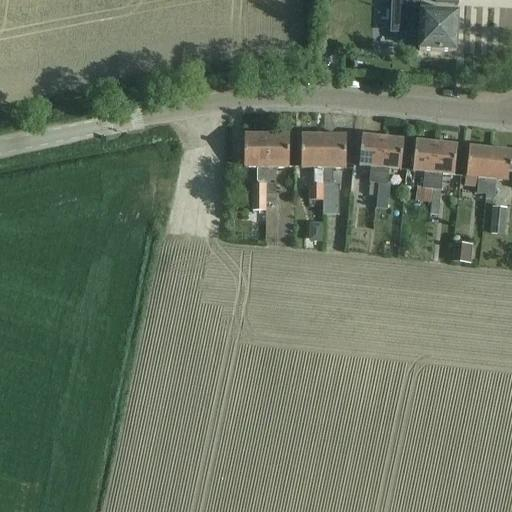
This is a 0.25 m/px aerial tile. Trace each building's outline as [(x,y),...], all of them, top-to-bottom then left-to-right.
[(393,0),(392,26),(410,27),(410,35),(418,35),(417,53),(456,54),(458,15),(420,13),(421,0),(393,0)] [(263,186),(265,137),(243,136),(242,170),(256,170),(255,186),(251,186),(250,212),(263,212),(263,204),(263,186)] [(287,137),(265,137),(263,186),(273,186),(274,170),(286,170),(287,137)] [(320,203),(322,138),(299,137),(299,170),(312,170),(312,186),(308,186),(308,202),(320,203)] [(344,138),(322,138),(320,203),(321,203),(320,216),(337,217),(337,186),(331,186),(331,170),(343,170),(344,138)] [(377,186),(382,140),(361,138),(358,168),(370,169),(368,185),(377,186)] [(403,142),(382,140),(377,186),(386,187),(388,171),(400,172),(403,142)] [(431,192),(436,146),(415,144),(412,174),(424,175),(423,189),(423,191),(426,191),(431,192)] [(457,148),(436,146),(431,192),(440,193),(441,177),(454,179),(457,148)] [(466,180),(465,187),(478,188),(477,197),(485,197),(490,152),(469,150),(466,180)] [(511,160),(511,154),(490,152),(485,197),(486,197),(485,202),(494,203),(495,183),(508,184),(509,171),(511,171),(511,160)] [(263,186),(263,204),(273,205),(273,186),(263,186)] [(430,204),(431,192),(426,191),(423,191),(423,189),(417,189),(415,202),(430,204)] [(431,192),(429,215),(437,216),(440,193),(431,192)] [(492,210),(489,236),(502,237),(505,212),(492,210)] [(320,225),(310,225),(310,241),(320,241),(320,225)] [(472,265),(473,246),(455,244),(453,263),(472,265)]
